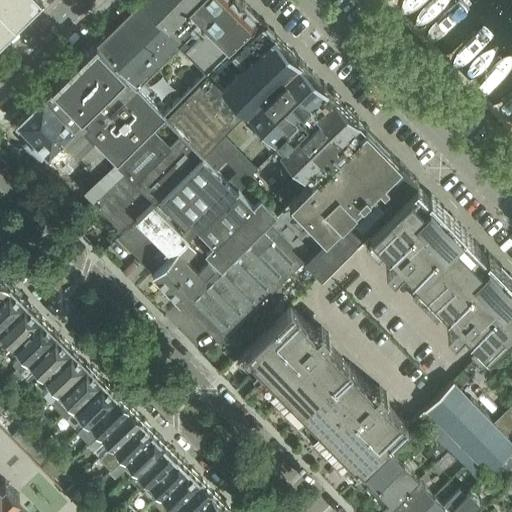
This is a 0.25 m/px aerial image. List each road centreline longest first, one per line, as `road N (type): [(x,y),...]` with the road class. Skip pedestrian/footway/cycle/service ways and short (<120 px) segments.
road 1 (residential): [(313,498),(0,179)]
road 2 (residential): [(0,245),(262,511)]
road 3 (unclassified): [(511,211),(306,0)]
